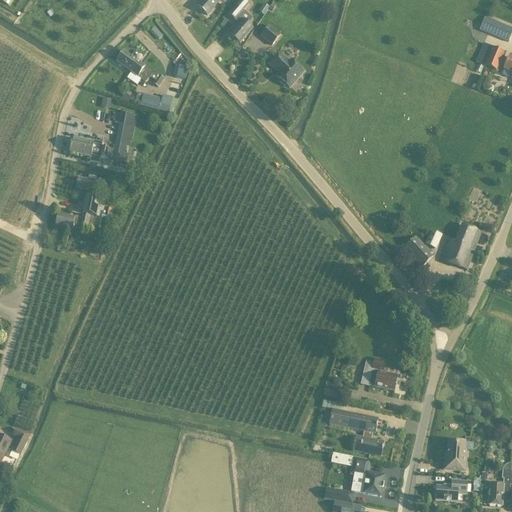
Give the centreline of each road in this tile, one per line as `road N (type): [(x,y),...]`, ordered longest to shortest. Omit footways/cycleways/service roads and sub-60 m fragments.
road 1 (unclassified): [(441,357),(426,315),(312,164),(161,0)]
road 2 (unclassified): [(0,379),(79,78),(153,0)]
road 3 (unclassified): [(441,357),(511,212)]
road 4 (residential): [(406,511),(431,384)]
